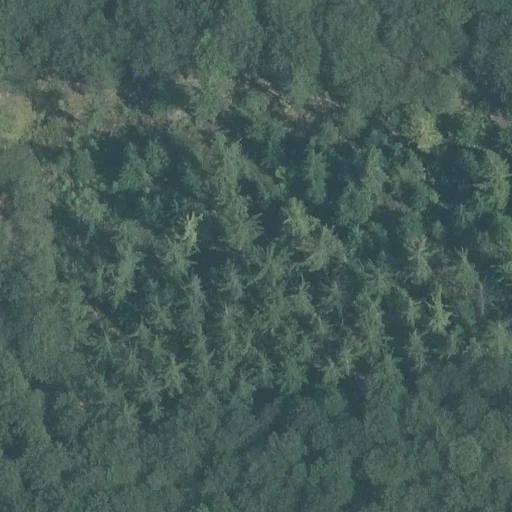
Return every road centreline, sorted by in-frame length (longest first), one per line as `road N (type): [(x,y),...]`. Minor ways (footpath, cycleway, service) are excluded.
road 1 (track): [(511,125),(226,80),(134,85),(9,130)]
road 2 (track): [(0,93),(93,511)]
